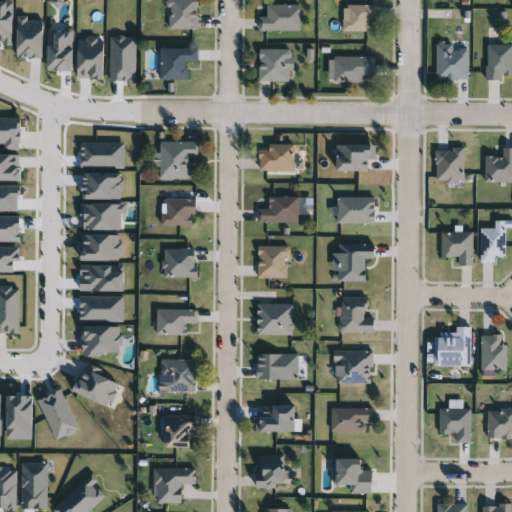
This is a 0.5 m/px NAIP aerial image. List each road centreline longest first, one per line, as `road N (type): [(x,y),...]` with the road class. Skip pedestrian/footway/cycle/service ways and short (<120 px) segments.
road 1 (residential): [(412,0),(402,511)]
road 2 (residential): [(219,0),(219,511)]
road 3 (residential): [(331,113),(88,114),(0,84)]
road 4 (residential): [(43,355),(54,105)]
road 5 (residential): [(511,115),(331,113)]
